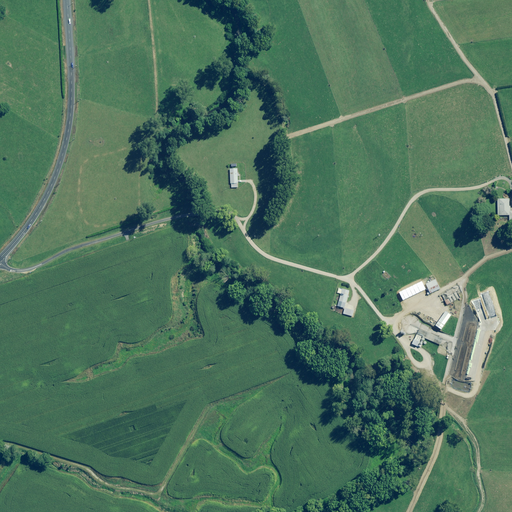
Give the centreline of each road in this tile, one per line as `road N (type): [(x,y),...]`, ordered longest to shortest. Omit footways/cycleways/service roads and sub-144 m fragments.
road 1 (primary): [(66,0),(71,98),(64,147),(32,220),(0,258)]
road 2 (unclassified): [(0,262),(10,270),(32,268),(69,249),(190,214)]
road 3 (track): [(412,511),(442,444),(435,386),(420,365)]
road 4 (track): [(389,325),(511,250)]
